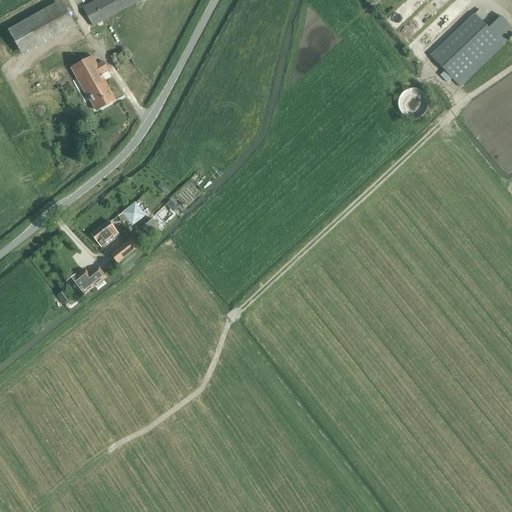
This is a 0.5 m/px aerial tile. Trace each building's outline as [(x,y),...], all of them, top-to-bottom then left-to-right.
[(93,27),(142,0),(95,0),(82,8),(93,27)] [(75,26),(62,1),(10,30),(24,55),(75,26)] [(475,14),(430,56),(445,71),(440,76),(447,83),(452,79),(460,87),(503,46),(511,37),(511,27),(501,16),(488,29),(482,22),(487,17),(480,10),(475,14)] [(83,91),(88,99),(96,111),(117,100),(102,74),(109,70),(104,61),(98,64),(93,55),(70,68),(83,91)] [(429,103),(429,101),(428,98),(426,95),(424,93),(422,90),(419,89),(416,88),(413,88),(411,88),(407,89),(404,91),(402,93),(401,95),(399,97),(398,101),(398,104),(398,106),(400,110),(401,112),(404,115),(406,117),(409,118),(412,119),(415,119),(418,118),(420,117),(423,115),(425,113),(426,112),(428,109),(429,106),(429,103)] [(133,226),(146,216),(135,203),(122,212),(133,226)] [(148,235),(158,228),(151,219),(141,227),(148,235)] [(102,249),(119,235),(108,220),(90,234),(102,249)] [(117,264),(139,247),(131,238),(110,254),(117,264)] [(75,275),(67,282),(80,299),(107,277),(99,268),(90,275),(86,270),(77,277),(75,275)] [(65,290),(57,296),(64,305),(71,299),(65,290)]
